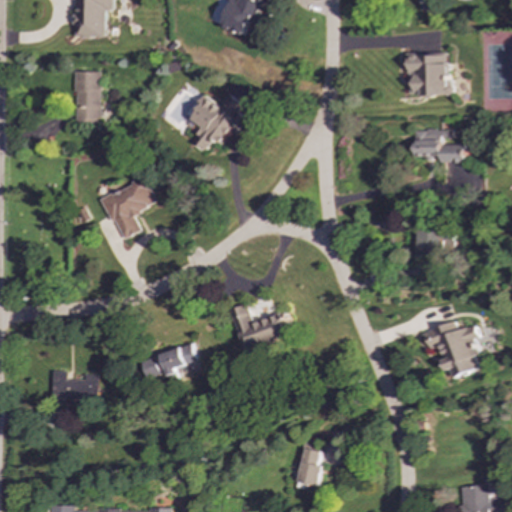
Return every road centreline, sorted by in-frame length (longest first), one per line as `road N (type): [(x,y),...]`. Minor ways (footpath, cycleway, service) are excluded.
road 1 (residential): [(404,511),(398,425),(331,247),(323,125),(330,0)]
road 2 (residential): [(331,247),(291,232),(248,230),(187,276),(126,304),(0,317)]
road 3 (residential): [(323,125),(248,230)]
